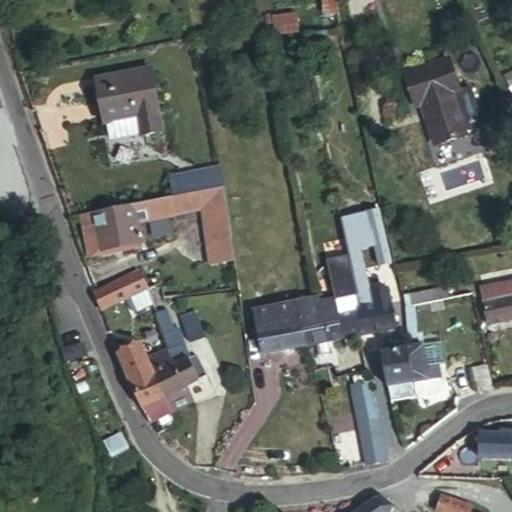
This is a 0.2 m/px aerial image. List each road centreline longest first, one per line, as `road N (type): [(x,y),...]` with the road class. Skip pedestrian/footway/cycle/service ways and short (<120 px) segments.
road 1 (residential): [(511,403),(477,411),(391,480),(325,495),(200,487),(151,443),(132,412),(0,107)]
road 2 (unknown): [(404,469),(432,495),(458,482),(511,497)]
